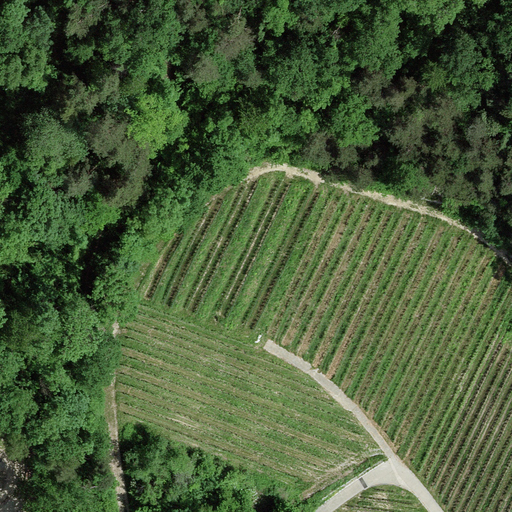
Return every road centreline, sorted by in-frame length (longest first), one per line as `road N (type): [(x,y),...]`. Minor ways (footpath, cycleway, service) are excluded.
road 1 (track): [(127,511),(105,360),(119,302),(154,244),(240,174),(275,165),(469,219),(511,262)]
road 2 (track): [(393,470),(354,407),(311,369),(265,344)]
road 3 (track): [(438,511),(414,481),(393,470),(321,511)]
